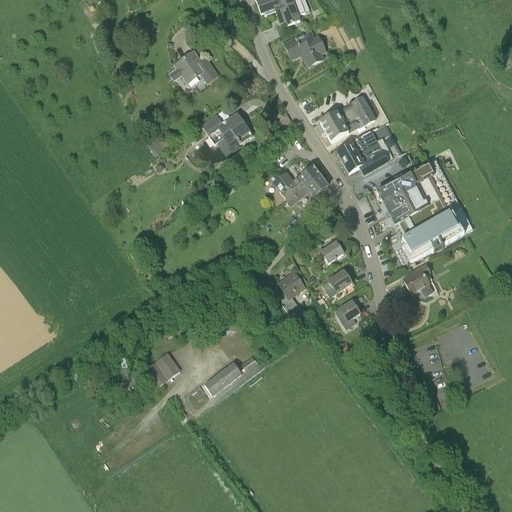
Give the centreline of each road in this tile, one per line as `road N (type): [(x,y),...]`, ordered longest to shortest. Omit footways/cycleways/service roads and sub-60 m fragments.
road 1 (track): [(0,419),(126,340),(219,298)]
road 2 (residential): [(343,194),(266,63),(244,0)]
road 3 (unclassified): [(459,511),(405,410),(388,356)]
road 4 (residential): [(388,356),(377,284),(343,194)]
road 5 (unclassified): [(219,298),(250,281),(343,194)]
